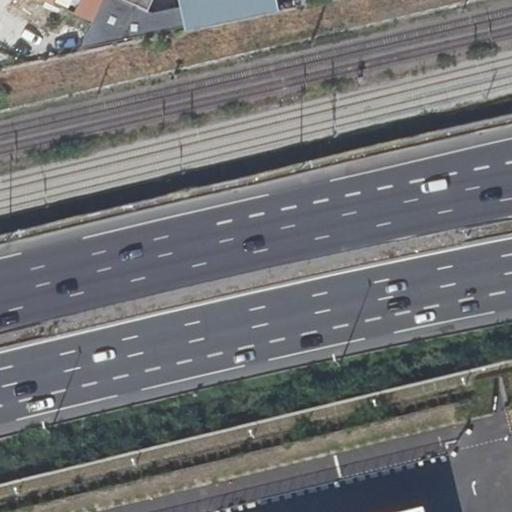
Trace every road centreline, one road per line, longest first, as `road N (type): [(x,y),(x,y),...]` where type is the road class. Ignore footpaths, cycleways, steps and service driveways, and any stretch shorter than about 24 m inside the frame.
road 1 (motorway): [(511,183),(0,299)]
road 2 (motorway): [(0,389),(511,276)]
